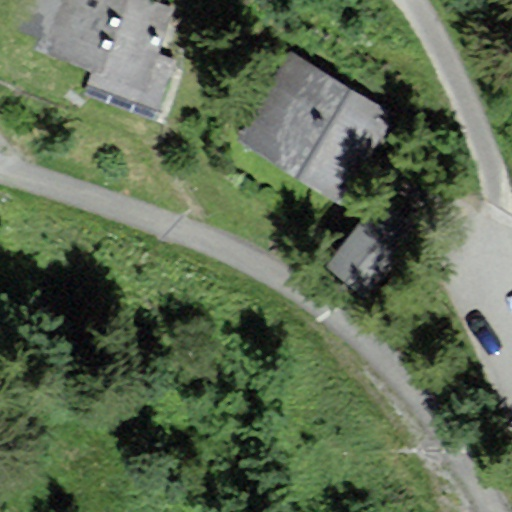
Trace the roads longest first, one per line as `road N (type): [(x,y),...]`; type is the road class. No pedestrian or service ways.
road 1 (residential): [(0,168),(162,214),(320,302),(418,382),(502,511)]
road 2 (track): [(413,0),(466,85),(511,238)]
